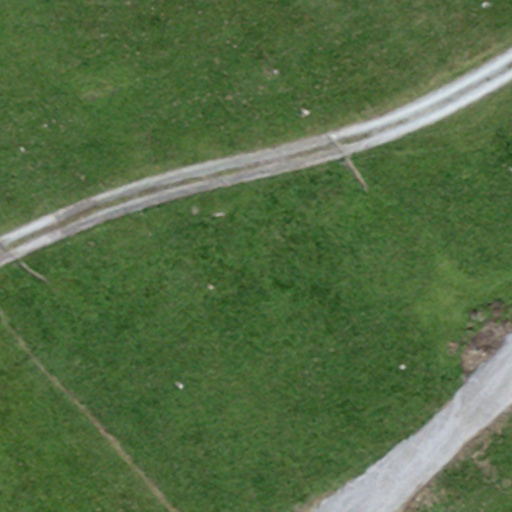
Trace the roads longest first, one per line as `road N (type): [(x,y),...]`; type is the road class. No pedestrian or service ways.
road 1 (track): [(0,257),(312,165),(511,76)]
road 2 (track): [(395,511),(511,394)]
